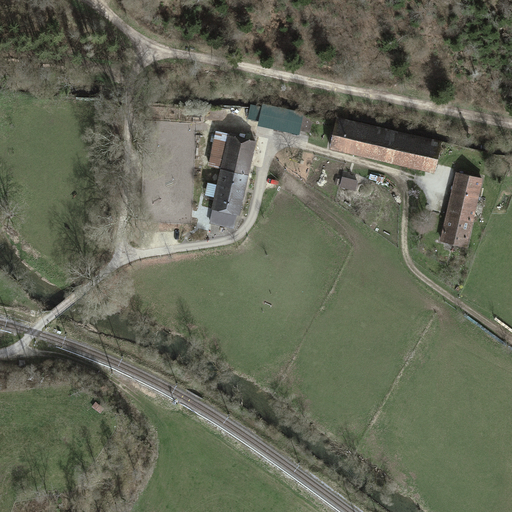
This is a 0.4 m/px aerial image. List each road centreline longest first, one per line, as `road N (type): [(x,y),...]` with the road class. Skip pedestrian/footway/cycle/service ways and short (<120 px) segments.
road 1 (track): [(89,0),(150,46),(511,124)]
road 2 (unclassified): [(0,353),(116,265),(129,100),(150,46)]
road 3 (track): [(403,175),(414,275),(511,342)]
road 4 (track): [(440,189),(271,141)]
